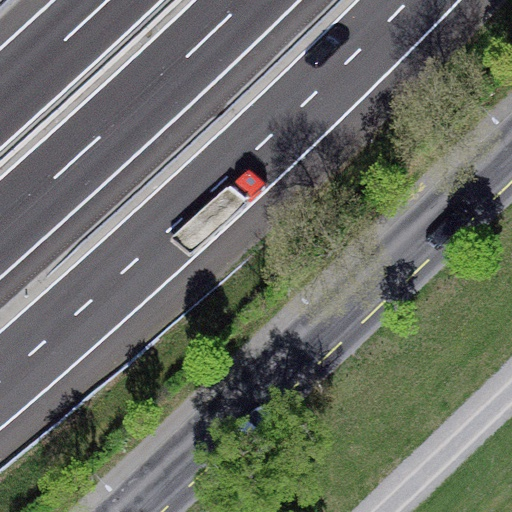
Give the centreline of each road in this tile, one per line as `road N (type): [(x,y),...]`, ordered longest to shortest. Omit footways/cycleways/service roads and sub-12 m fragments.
road 1 (motorway): [(0,379),(220,183),(408,0)]
road 2 (secondary): [(511,157),(139,511)]
road 3 (motorway): [(0,227),(244,0)]
road 4 (track): [(511,387),(380,511)]
road 5 (motorway): [(107,0),(0,99)]
